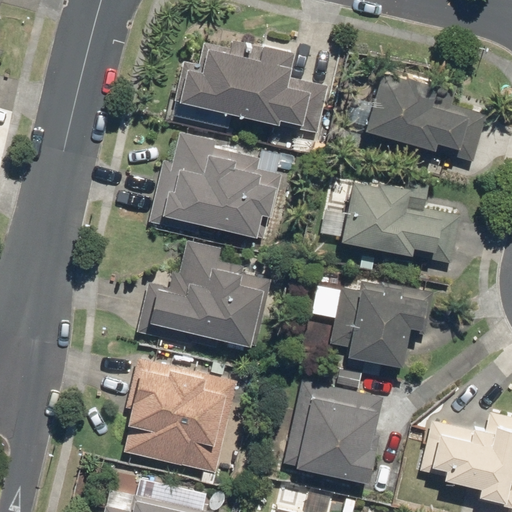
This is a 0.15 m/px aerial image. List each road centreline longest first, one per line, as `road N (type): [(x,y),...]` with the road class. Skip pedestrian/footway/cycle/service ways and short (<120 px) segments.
road 1 (tertiary): [(100,0),(9,371)]
road 2 (tertiary): [(9,371),(19,474),(11,511)]
